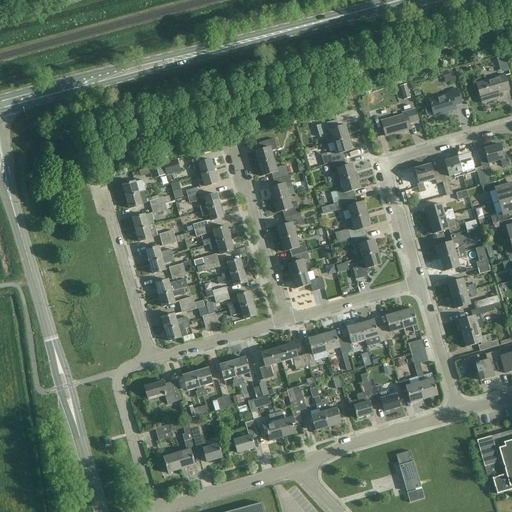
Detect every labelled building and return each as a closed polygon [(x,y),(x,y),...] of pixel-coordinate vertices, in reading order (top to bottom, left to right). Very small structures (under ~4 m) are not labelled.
[(500,58),(497,59),(499,65),(507,62),(505,57),(500,58)] [(455,79),(454,73),(442,76),(444,84),(450,82),(450,81),(455,79)] [(511,95),(505,75),(476,84),(482,104),(495,100),(494,95),(509,91),(510,95),(511,95)] [(400,87),(404,100),(411,98),(407,85),(400,87)] [(430,101),(431,106),(427,107),(426,110),(428,116),(430,117),(434,116),(434,117),(456,110),(455,106),(462,104),(458,89),(450,91),(451,94),(430,101)] [(419,121),(415,110),(403,113),(403,115),(382,122),(386,137),(411,130),(409,124),(419,121)] [(340,128),(338,121),(316,127),(319,139),(325,137),(324,135),(325,135),(325,136),(331,134),(333,143),(349,138),(345,126),(340,128)] [(325,166),(329,164),(345,160),(343,153),(352,151),(349,138),(333,143),(336,151),(322,155),(325,166)] [(259,164),(274,160),(272,151),(278,150),(275,139),(259,144),(261,150),(255,152),(259,164)] [(501,161),(503,167),(508,165),(506,159),(505,159),(500,145),(484,149),(487,161),(481,163),(483,170),(484,174),(491,172),(489,164),(501,161)] [(457,157),(462,174),(467,172),(467,175),(476,172),(470,153),(457,157)] [(448,178),(462,174),(457,157),(444,161),(447,171),(440,173),(440,171),(439,171),(443,183),(447,196),(453,195),(448,178)] [(181,172),(177,159),(163,163),(167,176),(181,172)] [(215,172),(211,160),(193,165),(196,177),(215,172)] [(274,180),(289,176),(286,165),(277,168),(274,160),(259,164),(263,177),(272,174),(274,180)] [(341,182),(356,177),(352,165),(347,166),(345,160),(329,164),(332,175),(338,173),(341,182)] [(298,166),(299,172),(307,170),(305,164),(298,166)] [(166,175),(163,165),(149,169),(152,180),(166,175)] [(443,183),(439,171),(433,173),(431,165),(415,170),(419,184),(417,185),(419,190),(424,188),(423,183),(435,180),(436,185),(443,183)] [(481,186),(487,185),(487,184),(485,178),(484,174),(483,170),(477,171),(481,186)] [(215,172),(196,177),(200,189),(218,183),(215,172)] [(274,201),(289,197),(295,195),(292,186),(289,176),(274,180),(276,187),(270,189),(274,201)] [(313,189),(310,176),(305,177),(308,190),(313,189)] [(340,202),(356,198),(354,191),(359,189),(356,177),(341,182),(343,190),(337,192),(340,202)] [(507,185),(505,179),(487,185),(482,187),(485,194),(490,193),(495,191),(499,203),(511,198),(511,185),(511,184),(507,185)] [(126,197),(139,194),(136,182),(123,185),(126,197)] [(188,197),(199,194),(197,188),(186,191),(188,197)] [(469,197),(467,190),(456,193),(458,200),(469,197)] [(174,193),(176,200),(182,198),(180,191),(174,193)] [(130,209),(143,205),(139,194),(126,197),(130,209)] [(199,194),(188,197),(190,203),(200,200),(199,194)] [(202,211),(221,206),(217,194),(204,198),(206,204),(200,206),(202,211)] [(285,218),(300,214),(297,203),(291,205),(289,197),(274,201),(277,213),(283,212),(285,218)] [(152,208),(165,204),(163,198),(150,202),(152,208)] [(351,220),(367,215),(363,202),(358,204),(356,198),(340,202),(343,213),(349,211),(351,220)] [(493,225),(499,224),(511,219),(511,198),(499,203),(502,214),(491,217),(493,225)] [(165,204),(152,208),(153,214),(167,210),(165,204)] [(430,222),(454,215),(452,210),(447,211),(447,213),(444,214),(441,205),(426,209),(430,222)] [(221,206),(202,211),(203,217),(210,215),(211,221),(224,218),(221,206)] [(136,231),(155,225),(151,214),(146,215),(133,219),(136,231)] [(281,240),(296,236),(294,227),(303,224),(300,214),(285,218),(287,225),(277,228),(281,240)] [(351,240),(367,236),(365,229),(370,227),(367,215),(351,220),(354,228),(348,230),(351,240)] [(454,215),(430,222),(433,235),(449,230),(446,221),(449,220),(450,222),(455,220),(454,215)] [(510,241),(511,240),(511,219),(499,224),(501,232),(507,230),(510,241)] [(193,224),(195,230),(208,226),(206,220),(193,224)] [(467,231),(478,228),(476,220),(465,223),(467,231)] [(140,242),(152,239),(152,238),(158,236),(155,225),(136,231),(140,242)] [(208,226),(195,230),(196,237),(210,233),(208,226)] [(217,243),(231,239),(227,227),(214,231),(216,238),(203,242),(204,247),(210,245),(217,243)] [(478,228),(467,231),(469,237),(480,233),(478,228)] [(161,241),(175,237),(173,231),(159,235),(161,241)] [(292,257),(307,253),(305,242),(299,244),(296,236),(281,240),(285,252),(290,251),(292,257)] [(362,257),(378,253),(374,241),(369,242),(367,236),(351,240),(354,250),(360,249),(362,257)] [(175,237),(161,241),(163,247),(177,243),(175,237)] [(234,251),(231,239),(217,243),(210,245),(211,250),(219,247),(221,255),(234,251)] [(441,259),(465,252),(463,247),(458,249),(458,250),(455,251),(452,242),(437,247),(441,259)] [(150,262),(173,256),(172,250),(161,253),(159,247),(146,251),(150,262)] [(322,249),(325,261),(332,259),(329,247),(322,249)] [(465,252),(441,259),(444,272),(460,268),(457,258),(460,257),(460,259),(466,257),(465,252)] [(292,277),(307,273),(305,264),(310,263),(307,253),(292,257),(294,263),(288,265),(292,277)] [(356,280),(368,277),(366,270),(381,265),(378,253),(362,257),(365,266),(353,269),(356,280)] [(205,264),(218,260),(216,254),(203,258),(205,264)] [(153,274),(166,271),(164,265),(175,262),(173,256),(150,262),(153,274)] [(333,258),(335,265),(342,263),(340,256),(333,258)] [(231,275),(244,271),(240,259),(228,263),(231,275)] [(478,269),(489,266),(487,259),(476,262),(478,269)] [(218,261),(201,266),(202,270),(206,269),(206,270),(220,267),(218,261)] [(171,274),(185,271),(183,264),(169,268),(171,274)] [(325,267),(328,276),(336,273),(333,265),(325,267)] [(489,266),(478,269),(480,274),(491,271),(489,266)] [(185,271),(171,274),(173,280),(186,276),(185,271)] [(244,271),(231,275),(217,279),(219,285),(233,281),(235,287),(247,283),(244,271)] [(307,273),(292,277),(295,290),(311,285),(313,292),(325,289),(321,278),(310,281),(307,273)] [(188,287),(185,279),(170,283),(169,280),(156,284),(159,296),(183,289),(188,287)] [(451,297),(476,290),(474,284),(468,286),(469,288),(466,289),(463,280),(448,284),(451,297)] [(214,298),(228,294),(226,288),(212,291),(214,298)] [(163,307),(176,304),(174,297),(185,294),(183,289),(159,296),(163,307)] [(205,291),(207,298),(213,297),(212,290),(205,291)] [(476,290),(451,297),(455,310),(471,305),(468,296),(471,295),(471,297),(477,295),(476,290)] [(230,311),(254,304),(250,293),(237,296),(239,302),(228,306),(230,311)] [(228,294),(214,298),(216,304),(230,300),(228,294)] [(476,310),(490,306),(500,303),(498,296),(488,299),(474,303),(476,310)] [(181,307),(194,303),(192,297),(179,301),(181,307)] [(194,303),(196,309),(204,306),(203,301),(194,303)] [(182,313),(196,309),(194,303),(181,307),(182,313)] [(462,335),(479,330),(485,328),(481,315),(501,309),(500,303),(490,306),(471,311),(473,317),(459,321),(462,335)] [(254,304),(230,311),(231,317),(243,314),(244,320),(257,316),(254,304)] [(404,329),(418,325),(413,309),(399,313),(404,329)] [(390,334),(404,329),(399,313),(385,317),(388,325),(382,327),(386,341),(392,339),(390,334)] [(165,330),(189,323),(187,317),(176,321),(175,314),(162,318),(165,330)] [(213,329),(219,327),(215,314),(209,315),(213,329)] [(207,331),(213,329),(209,315),(203,317),(207,331)] [(377,329),(374,320),(360,324),(365,341),(367,347),(386,341),(382,327),(377,329)] [(169,342),(188,336),(186,329),(190,328),(189,323),(165,330),(169,342)] [(352,344),(365,341),(360,324),(347,328),(349,337),(344,338),(348,352),(354,350),(352,344)] [(479,330),(462,335),(466,348),(478,344),(480,352),(499,346),(498,341),(492,343),(490,335),(481,338),(479,330)] [(348,352),(344,338),(338,340),(335,331),(322,335),(327,352),(340,348),(342,354),(348,352)] [(313,356),(327,352),(322,335),(308,339),(312,353),(307,354),(310,366),(311,368),(317,366),(313,356)] [(412,355),(425,351),(422,340),(409,344),(412,355)] [(298,357),(294,344),(278,349),(282,362),(291,359),(293,366),(294,365),(296,370),(310,366),(307,354),(298,357)] [(271,365),(282,362),(278,349),(262,353),(266,366),(260,368),(263,380),(274,377),(271,365)] [(511,371),(511,353),(503,356),(501,350),(493,352),(499,371),(504,369),(505,374),(511,371)] [(420,364),(428,361),(425,351),(412,355),(415,365),(420,364)] [(493,372),(499,371),(493,352),(485,355),(487,361),(475,364),(480,381),(495,377),(493,372)] [(241,379),(241,376),(250,373),(245,358),(232,362),(240,386),(245,384),(243,378),(241,379)] [(235,388),(240,386),(232,362),(220,365),(224,381),(233,378),(234,381),(233,381),(235,388)] [(383,368),(385,376),(391,374),(389,366),(383,368)] [(205,390),(204,387),(213,384),(208,369),(195,373),(203,397),(208,395),(206,389),(205,390)] [(198,398),(203,397),(195,373),(183,376),(188,392),(197,389),(198,392),(196,392),(198,398)] [(361,375),(364,384),(361,385),(364,393),(357,395),(358,401),(360,400),(361,404),(354,406),(357,419),(373,414),(371,404),(376,402),(372,388),(367,373),(361,375)] [(420,383),(425,400),(438,396),(432,373),(424,376),(424,375),(418,377),(420,383)] [(333,378),(336,389),(341,388),(338,376),(333,378)] [(425,400),(420,383),(408,386),(406,380),(399,383),(403,397),(409,395),(411,403),(425,400)] [(184,400),(180,386),(166,389),(164,382),(145,387),(148,399),(165,394),(168,404),(184,400)] [(260,386),(263,397),(277,393),(275,389),(268,391),(265,382),(259,384),(260,386)] [(372,388),(376,402),(381,401),(385,412),(400,407),(396,394),(384,398),(381,385),(372,388)] [(233,397),(235,405),(244,402),(239,386),(236,387),(239,396),(233,397)] [(257,399),(263,397),(260,386),(254,388),(257,399)] [(293,389),(297,400),(299,410),(300,412),(307,410),(300,387),(293,389)] [(290,402),(297,400),(293,389),(287,391),(290,402)] [(223,397),(226,408),(232,406),(229,396),(223,397)] [(220,410),(226,408),(223,397),(217,399),(220,410)] [(263,397),(257,399),(248,402),(251,413),(257,412),(255,403),(264,401),(263,397)] [(297,400),(290,402),(293,411),(299,410),(297,400)] [(327,411),(327,408),(328,407),(326,401),(321,403),(328,427),(341,423),(337,408),(327,411)] [(328,427),(321,403),(316,404),(318,410),(320,410),(320,413),(311,415),(316,431),(328,427)] [(185,408),(188,419),(196,416),(192,406),(185,408)] [(276,413),(283,438),(296,434),(293,425),(295,424),(293,417),(285,419),(282,412),(276,413)] [(270,442),(283,438),(276,413),(269,415),(271,423),(263,426),(265,433),(267,433),(270,442)] [(258,436),(253,421),(245,423),(249,436),(234,440),(238,453),(256,448),(253,438),(258,436)] [(173,437),(169,425),(155,429),(159,442),(173,437)] [(191,429),(189,426),(183,428),(185,434),(182,434),(185,442),(187,450),(177,453),(182,470),(196,465),(193,457),(198,455),(191,429)] [(201,437),(198,427),(191,429),(198,455),(205,454),(207,462),(222,458),(219,444),(207,448),(204,436),(201,437)] [(511,430),(477,441),(489,480),(493,479),(497,494),(511,490),(511,430)] [(182,470),(177,453),(169,455),(168,451),(162,453),(164,459),(168,473),(182,470)] [(421,488),(411,451),(396,455),(404,483),(407,492),(421,488)] [(425,499),(422,489),(407,493),(410,503),(425,499)] [(264,511),(262,503),(229,511),(264,511)]
